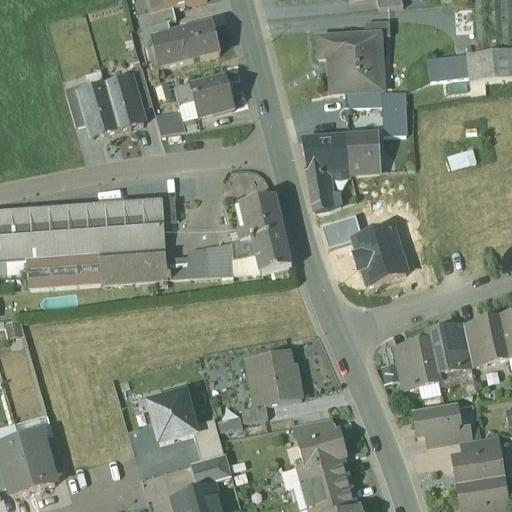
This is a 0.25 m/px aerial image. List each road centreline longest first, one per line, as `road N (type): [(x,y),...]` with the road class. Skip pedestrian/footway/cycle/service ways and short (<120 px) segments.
road 1 (residential): [(279,154),(0,201)]
road 2 (tertiary): [(336,335),(279,154)]
road 3 (tertiary): [(405,511),(336,335)]
road 4 (residential): [(336,335),(511,279)]
road 5 (tertiary): [(279,154),(242,0)]
